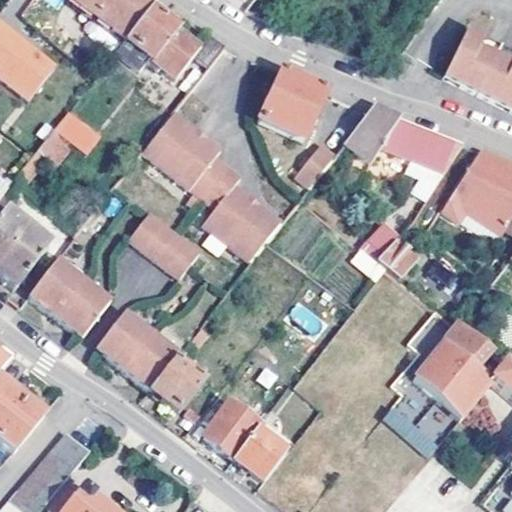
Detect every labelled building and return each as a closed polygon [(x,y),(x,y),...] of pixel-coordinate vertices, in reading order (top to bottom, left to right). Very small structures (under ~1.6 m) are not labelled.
[(150,11),(157,1),(155,0),(67,0),(124,43),(150,11)] [(173,29),(150,11),(124,43),(113,57),(136,75),(143,66),(155,75),(160,70),(175,82),(192,60),(200,50),(173,29)] [(0,79),(28,102),(54,68),(0,26),(0,79)] [(511,67),(511,68),(479,52),(484,42),(467,34),(445,78),(462,86),(459,91),(493,107),(496,102),(511,109),(511,67)] [(215,43),(209,39),(200,50),(192,60),(202,67),(207,71),(224,50),(215,43)] [(511,68),(511,67),(511,50),(492,40),(484,42),(479,52),(511,68)] [(306,88),(279,75),(257,124),(303,146),(325,97),(306,88)] [(443,83),(459,91),(462,86),(445,78),(443,83)] [(493,107),(511,115),(511,109),(496,102),(493,107)] [(443,175),(461,147),(423,131),(373,110),(343,148),(369,165),(382,150),(443,175)] [(52,134),(64,142),(86,159),(99,141),(67,115),(52,134)] [(202,225),(251,264),(265,247),(281,227),(233,188),(238,181),(214,161),(220,153),(173,115),(143,153),(213,211),(202,225)] [(0,212),(11,221),(23,206),(16,200),(64,142),(52,134),(32,160),(0,199),(0,212)] [(296,180),(309,192),(333,160),(320,150),(296,180)] [(511,174),(492,167),(496,161),(477,154),(439,214),(456,225),(463,214),(499,237),(511,215),(511,174)] [(511,174),(511,167),(496,161),(492,167),(511,174)] [(11,221),(0,212),(0,281),(14,292),(47,250),(11,221)] [(148,218),(130,241),(179,281),(198,257),(148,218)] [(384,273),(396,283),(415,261),(394,243),(375,265),(384,273)] [(456,261),(472,274),(479,264),(463,251),(456,261)] [(56,263),(28,298),(79,339),(107,304),(56,263)] [(312,336),(323,324),(300,303),(289,314),(312,336)] [(94,352),(149,395),(177,360),(122,317),(94,352)] [(177,360),(149,395),(161,404),(176,416),(200,386),(179,369),(206,335),(200,329),(177,360)] [(454,329),(452,331),(439,347),(474,376),(489,357),(454,329)] [(511,495),(511,376),(501,367),(487,386),(474,376),(439,347),(410,382),(462,425),(493,387),(511,403),(511,461),(509,465),(511,468),(511,493),(511,495)] [(0,372),(12,358),(3,350),(0,353),(0,372)] [(263,367),(256,382),(270,389),(278,375),(263,367)] [(0,446),(11,456),(40,421),(0,386),(0,446)] [(234,464),(257,434),(260,431),(257,429),(243,418),(248,412),(240,406),(236,413),(227,406),(218,417),(211,412),(194,434),(211,448),(233,464),(234,464)] [(243,418),(257,429),(265,419),(251,408),(248,412),(243,418)] [(182,421),(191,428),(198,420),(188,412),(182,421)] [(250,477),(263,487),(285,457),(257,434),(234,464),(250,477)] [(67,441),(57,453),(78,471),(89,459),(67,441)] [(69,483),(78,471),(57,453),(48,464),(69,483)] [(65,487),(69,483),(48,464),(38,475),(60,493),(65,487)] [(51,504),(60,493),(38,475),(29,486),(51,504)] [(44,511),(51,504),(29,486),(19,498),(35,511),(44,511)] [(78,499),(65,487),(60,493),(51,504),(44,511),(103,511),(92,501),(93,500),(84,492),(78,499)] [(13,511),(35,511),(19,498),(10,509),(13,511)]
